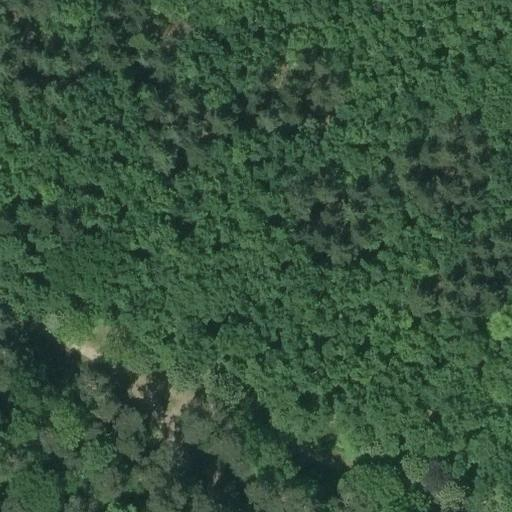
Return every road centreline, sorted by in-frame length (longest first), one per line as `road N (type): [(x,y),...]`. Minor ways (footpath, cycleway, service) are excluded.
road 1 (unknown): [(0,288),(498,511)]
road 2 (track): [(140,375),(437,511)]
road 3 (track): [(140,375),(215,511)]
road 4 (track): [(0,310),(140,375)]
